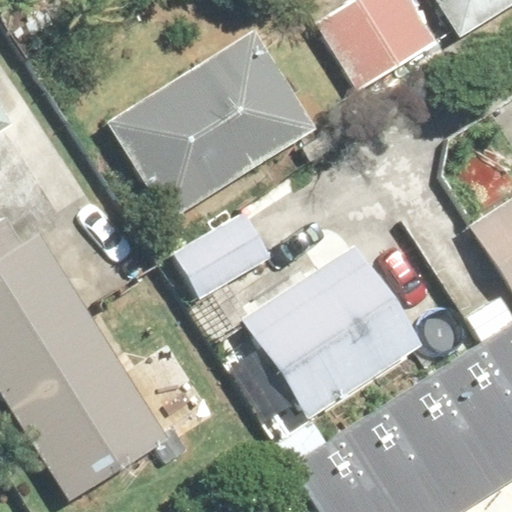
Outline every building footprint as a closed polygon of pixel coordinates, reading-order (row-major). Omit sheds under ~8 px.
[(396,0),(339,0),(303,23),(347,93),(424,45),(396,0)] [(420,0),(446,38),(502,0),(420,0)] [(240,36),(94,130),(156,227),(303,133),(240,36)] [(511,192),(456,233),(511,311),(511,310),(511,192)] [(233,215),(162,261),(192,309),(264,263),(233,215)] [(31,241),(0,258),(0,416),(51,505),(150,447),(31,241)] [(328,245),(225,320),(297,420),(401,345),(328,245)] [(461,511),(511,480),(511,324),(292,463),(322,511),(461,511)]
